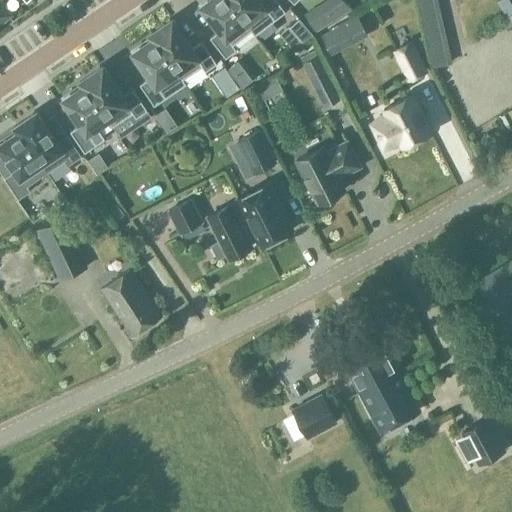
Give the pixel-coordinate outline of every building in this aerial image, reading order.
[(237,50),(234,45),(252,31),(256,36),(257,35),(229,0),(207,0),(201,5),(216,24),(215,24),(216,26),(217,25),(221,30),(211,38),(226,59),(237,50)] [(229,0),(257,35),(286,12),(276,0),(229,0)] [(417,0),(433,68),(449,64),(434,0),(417,0)] [(511,7),(507,0),(503,0),(499,3),(511,24),(511,7)] [(0,22),(9,15),(0,4),(0,22)] [(325,7),(307,18),(316,32),(334,21),(325,7)] [(303,41),(314,34),(300,19),(291,27),(303,41)] [(170,23),(155,33),(152,34),(186,85),(187,85),(184,80),(203,67),(206,72),(218,64),(203,43),(193,50),(189,44),(190,44),(189,42),(188,43),(175,24),(176,24),(173,20),(170,23)] [(341,27),(322,36),(330,51),(348,41),(341,27)] [(155,106),(186,85),(152,34),(151,35),(153,37),(133,51),(147,71),(146,71),(147,73),(148,72),(151,78),(141,85),(155,106)] [(426,71),(412,43),(396,51),(410,80),(426,71)] [(330,80),(318,56),(304,64),(315,87),(330,80)] [(243,89),(253,81),(238,62),(228,70),(243,89)] [(118,90),(106,71),(104,67),(100,69),(100,70),(85,80),(85,79),(83,81),(114,127),(133,114),(137,119),(148,111),(134,89),(123,97),(120,91),(119,89),(118,90)] [(226,68),(214,76),(228,97),(240,89),(226,68)] [(71,132),(85,153),(106,139),(97,126),(107,119),(113,127),(114,127),(83,81),(82,82),(84,84),(64,98),(77,117),(76,118),(77,120),(78,119),(82,124),(71,132)] [(413,95),(384,110),(386,113),(372,124),(384,149),(402,144),(403,147),(432,133),(413,95)] [(327,101),(333,120),(345,116),(338,97),(327,101)] [(83,156),(68,135),(57,143),(54,138),(55,138),(49,129),(48,129),(39,116),(39,115),(37,112),(33,114),(34,115),(19,125),(18,124),(16,126),(48,173),(67,160),(71,164),(83,156)] [(48,173),(16,126),(15,127),(16,128),(0,138),(0,143),(0,144),(0,147),(7,157),(6,157),(13,166),(16,171),(5,178),(19,199),(31,191),(28,186),(48,173)] [(255,174),(261,170),(276,163),(260,130),(238,141),(255,174)] [(327,152),(324,147),(297,161),(319,203),(346,190),(338,175),(344,172),(345,174),(361,166),(348,141),(327,152)] [(238,200),(240,203),(258,238),(262,246),(292,231),(283,213),(282,213),(279,207),(280,206),(269,184),(238,200)] [(192,200),(170,211),(181,233),(202,222),(192,200)] [(230,206),(209,217),(221,242),(213,246),(219,258),(228,254),(230,258),(251,248),(249,242),(258,238),(240,203),(231,208),(230,206)] [(62,279),(86,268),(63,218),(39,230),(62,279)] [(511,259),(474,282),(492,312),(511,299),(511,259)] [(162,316),(131,269),(101,289),(132,336),(162,316)] [(399,372),(398,371),(379,334),(341,354),(343,357),(340,358),(346,371),(349,369),(361,392),(399,372)] [(419,410),(399,372),(361,392),(382,430),(419,410)] [(309,437),(337,423),(337,422),(322,394),(294,409),(309,437)] [(478,424),(463,432),(480,464),(505,451),(497,434),(488,419),(478,424)]
